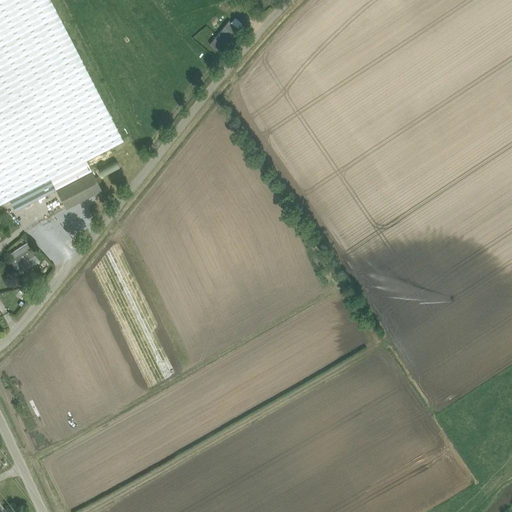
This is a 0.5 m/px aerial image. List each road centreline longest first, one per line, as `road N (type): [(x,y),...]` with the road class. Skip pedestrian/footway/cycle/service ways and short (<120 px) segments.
road 1 (unclassified): [(0,345),(291,0)]
road 2 (track): [(94,511),(382,339)]
